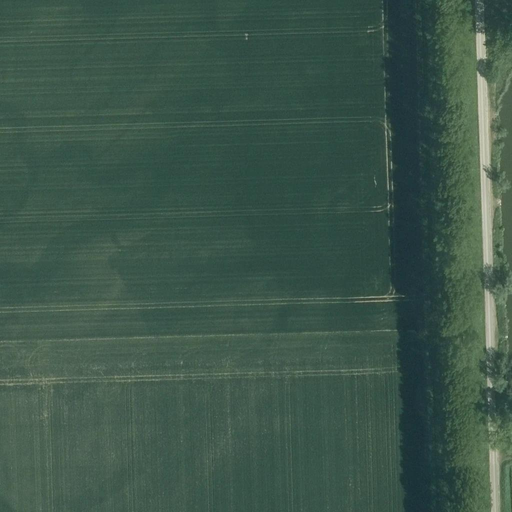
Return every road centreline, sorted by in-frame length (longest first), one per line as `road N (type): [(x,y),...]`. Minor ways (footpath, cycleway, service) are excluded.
road 1 (unclassified): [(500,511),(482,0)]
road 2 (track): [(448,511),(432,0)]
